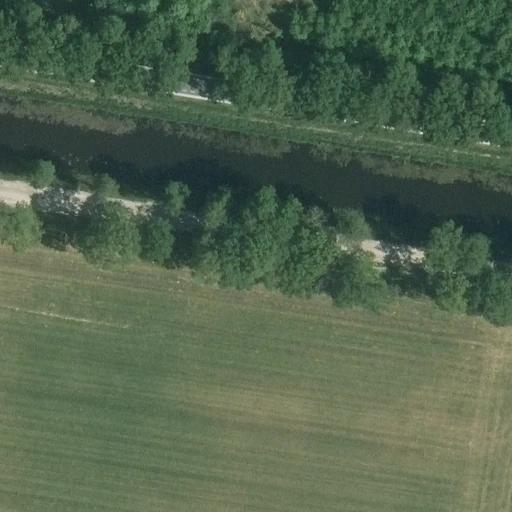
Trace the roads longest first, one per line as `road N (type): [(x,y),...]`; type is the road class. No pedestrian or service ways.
road 1 (tertiary): [(511,135),(0,53)]
road 2 (track): [(511,269),(0,188)]
